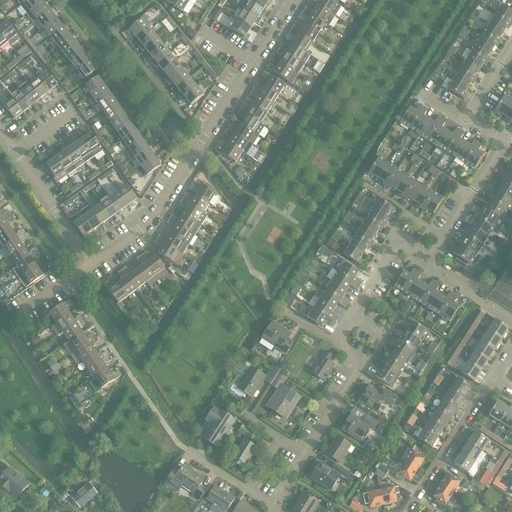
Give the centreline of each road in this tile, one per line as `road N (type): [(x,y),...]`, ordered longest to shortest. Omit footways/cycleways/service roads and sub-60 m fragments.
road 1 (residential): [(92,263),(151,218),(291,0)]
road 2 (residential): [(407,511),(493,378)]
road 3 (residential): [(427,263),(504,140)]
road 4 (residential): [(304,455),(362,361),(335,343)]
road 5 (residential): [(92,263),(15,152)]
